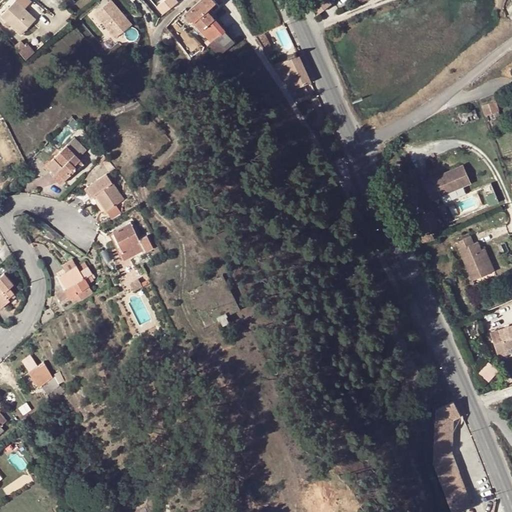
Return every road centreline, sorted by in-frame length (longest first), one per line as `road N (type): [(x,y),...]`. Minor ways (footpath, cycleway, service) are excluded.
road 1 (residential): [(428,312),(400,290),(225,0)]
road 2 (unclassified): [(6,346),(28,317),(37,281),(5,226),(12,207),(30,202),(86,232)]
road 3 (primary): [(428,312),(508,511)]
road 4 (primary): [(360,143),(428,312)]
road 5 (unclassified): [(360,143),(428,110),(511,44)]
road 6 (primary): [(297,0),(360,143)]
